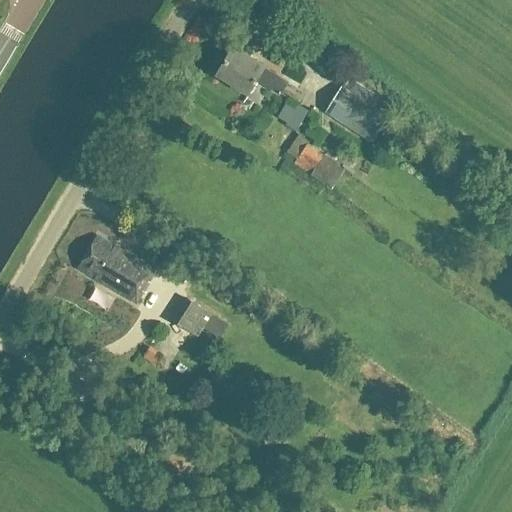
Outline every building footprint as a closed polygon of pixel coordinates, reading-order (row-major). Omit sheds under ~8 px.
[(285,92),(292,79),(284,75),(286,72),(237,46),(221,74),(254,92),(260,79),(285,92)] [(351,76),(344,87),(343,86),(326,111),(372,141),(388,115),(371,105),(378,95),(351,76)] [(295,162),(325,182),(339,162),(325,153),(323,156),(307,145),(309,141),(299,134),(288,151),(297,157),(295,162)] [(83,267),(139,302),(158,271),(102,236),(83,267)] [(216,261),(202,280),(219,292),(216,296),(226,303),(242,281),(216,261)] [(198,336),(205,324),(223,335),(230,325),(212,313),(188,298),(180,310),(184,313),(178,324),(186,329),(198,336)] [(151,459),(174,474),(188,453),(180,447),(176,453),(162,443),(151,459)]
